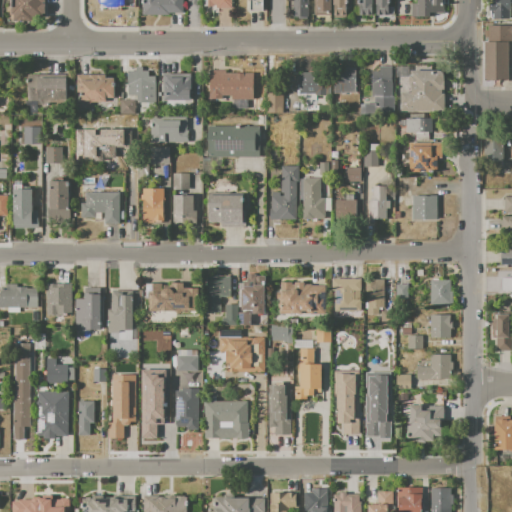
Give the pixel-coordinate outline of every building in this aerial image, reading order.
[(36,0),(37,11),(33,11),(33,13),(23,13),(24,18),(5,18),(5,11),(2,11),(2,0),(36,0)] [(123,0),(123,4),(120,4),(120,9),(106,9),(106,0),(123,0)] [(183,0),(183,12),(169,12),(169,14),(143,14),(142,0),(183,0)] [(230,0),(230,7),(215,8),(215,4),(213,4),(213,6),(203,6),(203,0),(230,0)] [(261,0),(261,10),(249,10),(249,0),(261,0)] [(308,0),(308,17),(292,17),(292,0),(308,0)] [(330,0),(330,12),(314,12),(314,0),(330,0)] [(346,0),(346,4),(345,5),(345,16),(333,16),(332,0),(346,0)] [(372,0),(372,4),(371,4),(371,15),(359,15),(358,0),(372,0)] [(387,0),(387,14),(375,14),(375,0),(387,0)] [(442,0),(442,5),(443,5),(443,9),(444,14),(436,14),(436,12),(433,12),(433,16),(410,16),(410,3),(416,3),(416,0),(442,0)] [(508,0),(508,9),(507,9),(507,19),(491,19),(491,10),(487,10),(487,0),(508,0)] [(511,25),(511,82),(509,82),(509,80),(483,81),(483,42),(487,42),(487,38),(483,38),(483,31),(487,31),(487,26),(511,25)] [(155,71),(155,102),(136,102),(137,95),(127,95),(127,71),(135,71),(135,66),(141,66),(141,71),(155,71)] [(392,67),(392,82),(393,82),(393,97),(394,97),(394,115),(360,115),(360,104),(376,104),(376,107),(379,107),(379,103),(374,103),(374,97),(372,97),(372,72),(380,72),(380,67),(392,67)] [(356,68),(356,93),(342,93),(342,94),(334,94),(334,73),(342,73),(342,68),(356,68)] [(315,72),(315,69),(326,69),(326,94),(316,94),(316,98),(306,98),(306,93),(299,93),(299,72),(315,72)] [(262,79),(262,91),(252,91),(252,100),(241,100),(241,103),(232,103),(232,100),(231,100),(230,90),(209,90),(209,71),(224,71),(224,74),(252,74),(252,79),(262,79)] [(441,71),(441,82),(441,90),(439,90),(439,94),(442,94),(442,112),(398,112),(398,93),(409,93),(409,86),(406,86),(406,76),(408,76),(408,71),(441,71)] [(65,75),(65,105),(37,105),(37,101),(26,101),(26,75),(65,75)] [(114,78),(114,98),(106,98),(106,102),(91,102),(91,104),(83,104),(83,102),(80,102),(80,93),(77,93),(77,79),(95,80),(95,75),(106,75),(106,78),(114,78)] [(191,78),(191,104),(163,104),(163,78),(191,78)] [(282,92),(283,113),(266,113),(266,93),(282,92)] [(134,100),(134,115),(119,115),(119,100),(134,100)] [(430,118),(430,132),(427,132),(427,140),(414,140),(414,132),(405,132),(405,126),(398,126),(398,120),(405,120),(405,118),(430,118)] [(133,119),(133,135),(105,135),(105,119),(133,119)] [(186,119),(186,133),(187,133),(187,145),(150,144),(150,119),(186,119)] [(258,126),(258,157),(206,157),(206,126),(258,126)] [(40,127),(40,144),(23,144),(23,127),(40,127)] [(502,133),(502,163),(483,163),(483,134),(502,133)] [(113,141),(114,156),(100,156),(100,160),(98,160),(98,162),(86,162),(86,159),(76,159),(76,143),(98,143),(98,141),(113,141)] [(376,144),(376,167),(362,167),(362,144),(376,144)] [(440,144),(440,160),(436,160),(436,166),(437,166),(437,171),(436,171),(436,174),(425,174),(425,171),(418,171),(418,174),(409,174),(409,167),(408,165),(408,145),(440,144)] [(168,147),(168,164),(149,165),(148,147),(168,147)] [(61,148),(61,164),(45,164),(45,148),(61,148)] [(331,164),(331,176),(323,177),(322,164),(331,164)] [(298,167),(298,182),(295,182),(295,220),(269,220),(269,209),(270,209),(270,197),(271,197),(271,193),(279,193),(279,197),(283,197),(283,193),(280,193),(280,167),(298,167)] [(360,169),(361,182),(346,183),(345,169),(360,169)] [(189,174),(189,190),(172,190),(172,174),(189,174)] [(329,198),(329,211),(323,211),(323,219),(302,219),(302,178),(319,178),(319,198),(329,198)] [(69,181),(69,203),(69,217),(62,217),(62,220),(53,220),(54,218),(47,218),(47,207),(49,207),(49,181),(54,181),(54,179),(61,179),(61,181),(69,181)] [(407,179),(407,197),(396,198),(395,180),(407,179)] [(386,186),(385,201),(389,201),(389,208),(386,208),(386,219),(374,219),(374,223),(368,223),(368,201),(370,201),(371,196),(372,196),(372,186),(386,186)] [(161,189),(161,198),(163,198),(163,202),(161,202),(161,214),(162,214),(162,218),(162,221),(149,221),(149,223),(141,223),(141,200),(139,200),(139,195),(141,195),(141,188),(161,189)] [(30,189),(30,210),(36,210),(36,228),(12,228),(11,189),(30,189)] [(118,193),(118,224),(103,224),(103,214),(94,214),(94,219),(80,219),(80,204),(84,204),(84,193),(118,193)] [(241,197),(241,212),(244,212),(244,229),(220,229),(220,225),(207,225),(207,215),(206,215),(206,194),(228,194),(228,197),(241,197)] [(0,196),(8,196),(8,215),(0,215),(0,196)] [(196,196),(196,225),(190,225),(190,228),(173,228),(173,196),(196,196)] [(436,196),(436,219),(413,219),(413,196),(436,196)] [(511,211),(503,212),(503,196),(511,196),(511,211)] [(358,201),(358,220),(337,220),(337,201),(358,201)] [(511,217),(511,235),(501,235),(501,217),(511,217)] [(511,266),(500,266),(500,251),(511,251),(511,266)] [(229,277),(229,300),(212,300),(212,297),(206,297),(206,277),(213,277),(213,274),(222,274),(222,277),(229,277)] [(263,277),(263,315),(251,315),(251,310),(240,310),(240,290),(243,290),(243,282),(246,282),(246,274),(254,274),(254,277),(263,277)] [(511,291),(500,292),(500,277),(511,276),(511,291)] [(362,318),(357,318),(331,318),(331,310),(334,310),(334,291),(331,291),(331,279),(360,279),(360,310),(362,310),(362,318)] [(324,283),(325,312),(301,312),(301,313),(297,313),(297,311),(279,312),(279,306),(277,306),(277,302),(279,302),(279,297),(276,297),(276,290),(278,290),(278,288),(280,288),(280,280),(291,280),(291,283),(294,283),(294,280),(303,280),(303,282),(311,282),(311,283),(324,283)] [(384,280),(384,309),(378,309),(378,316),(367,316),(367,304),(365,304),(365,280),(384,280)] [(452,292),(452,303),(450,303),(450,304),(430,305),(429,280),(449,280),(449,292),(452,292)] [(197,289),(197,312),(181,312),(180,313),(179,313),(178,314),(176,314),(174,313),(173,312),(147,312),(147,300),(144,299),(144,284),(160,284),(161,291),(162,290),(164,289),(165,288),(167,288),(169,289),(168,286),(170,286),(170,283),(182,283),(182,289),(197,289)] [(37,288),(37,308),(19,308),(19,313),(8,313),(8,308),(0,308),(0,287),(5,287),(5,284),(17,284),(17,287),(27,287),(27,289),(37,288)] [(71,284),(71,315),(61,315),(61,317),(56,317),(56,315),(47,315),(47,284),(71,284)] [(407,285),(407,299),(395,299),(395,285),(407,285)] [(132,292),(133,332),(121,332),(121,335),(108,335),(107,311),(111,311),(111,304),(112,304),(112,292),(132,292)] [(101,294),(101,330),(89,330),(89,332),(74,332),(74,300),(83,300),(83,294),(101,294)] [(238,323),(222,323),(222,319),(225,319),(225,306),(237,306),(238,323)] [(396,323),(385,323),(385,312),(396,312),(396,323)] [(511,314),(511,352),(495,352),(495,338),(493,337),(493,330),(491,330),(491,323),(492,323),(492,313),(502,313),(504,312),(509,312),(511,314)] [(249,323),(239,323),(239,314),(249,314),(249,323)] [(449,315),(450,320),(452,320),(452,328),(450,328),(450,337),(430,338),(430,315),(449,315)] [(292,327),(292,344),(286,344),(286,343),(284,343),(284,341),(271,341),(272,326),(292,327)] [(330,329),(330,343),(316,343),(315,329),(330,329)] [(45,335),(45,351),(35,351),(35,335),(45,335)] [(421,336),(422,349),(407,349),(407,336),(421,336)] [(263,338),(263,372),(224,372),(224,352),(218,352),(218,338),(242,338),(242,337),(246,337),(246,338),(263,338)] [(312,347),(312,363),(320,363),(320,391),(312,391),(312,394),(304,394),(304,398),(293,398),(293,386),(298,386),(298,347),(312,347)] [(197,351),(197,357),(198,357),(198,371),(177,371),(177,357),(178,357),(178,351),(197,351)] [(450,355),(450,363),(453,362),(453,373),(450,373),(450,379),(416,380),(416,367),(430,367),(430,355),(450,355)] [(73,368),(73,381),(66,381),(66,385),(46,385),(46,359),(55,359),(55,366),(66,365),(66,368),(73,368)] [(164,359),(164,376),(143,376),(143,375),(137,375),(137,382),(122,382),(122,368),(130,368),(130,362),(135,362),(135,368),(137,368),(137,361),(143,361),(143,359),(164,359)] [(105,369),(105,382),(92,383),(92,369),(105,369)] [(337,423),(343,423),(343,435),(358,435),(359,371),(337,371),(337,423)] [(390,372),(369,372),(369,421),(365,421),(365,435),(390,435),(390,372)] [(395,388),(409,388),(410,374),(396,374),(395,388)] [(289,385),(272,385),(272,419),(267,419),(267,427),(274,427),(274,434),(290,434),(289,385)] [(197,388),(196,430),(185,429),(185,427),(175,426),(175,424),(174,424),(174,391),(180,391),(181,388),(197,388)] [(67,391),(66,436),(54,435),(54,438),(42,439),(42,436),(36,435),(37,407),(35,406),(35,403),(37,400),(37,391),(67,391)] [(367,392),(368,428),(350,428),(350,392),(367,392)] [(29,395),(29,425),(23,425),(23,438),(18,439),(13,438),(12,396),(29,395)] [(162,400),(161,429),(159,429),(159,433),(148,433),(148,429),(144,428),(145,400),(162,400)] [(246,400),(246,421),(247,421),(247,437),(204,437),(204,412),(203,412),(203,400),(246,400)] [(93,401),(94,423),(89,423),(89,436),(78,436),(78,401),(93,401)] [(130,402),(131,430),(117,430),(117,426),(109,427),(108,403),(130,402)] [(441,406),(441,421),(438,421),(438,426),(439,426),(439,436),(431,436),(431,441),(423,441),(423,442),(415,443),(415,441),(405,441),(405,422),(407,422),(407,417),(408,417),(408,405),(419,405),(419,411),(426,411),(426,406),(441,406)] [(511,449),(494,449),(494,416),(509,415),(509,419),(511,419),(511,449)] [(511,470),(511,476),(511,482),(511,489),(490,489),(490,480),(491,480),(491,477),(494,477),(494,470),(511,470)] [(421,487),(422,509),(421,509),(421,511),(398,511),(398,508),(396,508),(396,487),(421,487)] [(325,488),(325,511),(310,511),(310,509),(306,509),(306,501),(310,501),(310,488),(325,488)] [(450,488),(450,496),(453,496),(453,504),(450,504),(450,511),(430,511),(430,488),(450,488)] [(391,490),(391,511),(366,511),(366,504),(376,504),(376,491),(391,490)] [(293,492),(293,507),(286,507),(286,511),(285,511),(267,511),(267,492),(293,492)] [(360,501),(360,511),(332,511),(332,494),(338,494),(338,492),(345,492),(345,494),(358,494),(358,501),(360,501)] [(132,496),(133,511),(122,511),(80,511),(80,499),(83,499),(84,497),(88,498),(90,499),(90,496),(101,495),(101,498),(108,498),(109,498),(112,498),(113,499),(114,496),(132,496)] [(186,497),(186,511),(142,511),(142,495),(158,495),(158,497),(163,497),(163,495),(174,495),(174,496),(183,496),(183,497),(186,497)] [(262,498),(262,511),(213,511),(213,497),(222,497),(222,495),(232,495),(232,498),(262,498)] [(37,498),(37,511),(20,511),(20,498),(37,498)]
